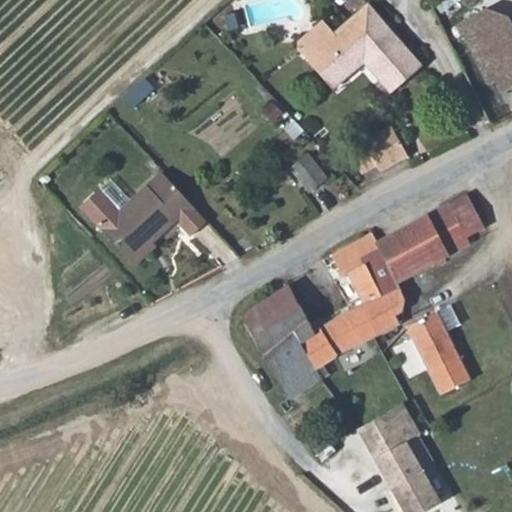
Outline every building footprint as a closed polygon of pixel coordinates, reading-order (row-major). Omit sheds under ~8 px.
[(301,40),(300,49),(330,84),(362,57),(392,91),(422,65),(369,3),(335,33),(324,20),(301,40)] [(457,25),(471,48),(511,20),(486,10),(457,25)] [(511,90),(511,20),(471,48),(491,83),(497,80),(506,94),(511,90)] [(411,154),(394,126),(367,140),(380,164),(383,169),(411,154)] [(380,164),(367,140),(351,148),(366,173),(380,164)] [(312,151),(294,163),(311,188),(329,176),(312,151)] [(195,230),(209,216),(164,168),(117,211),(96,189),(81,202),(130,255),(152,237),(178,213),(195,230)] [(488,226),(471,193),(400,229),(379,241),(400,280),(472,243),(470,236),(488,226)] [(379,241),(400,229),(394,219),(374,231),(379,241)] [(333,254),(345,275),(350,272),(356,269),(371,299),(365,302),(380,334),(402,323),(397,312),(404,308),(409,297),(406,290),(400,280),(379,241),(374,231),(333,254)] [(135,261),(156,242),(152,237),(130,255),(135,261)] [(371,299),(356,269),(350,272),(365,302),(371,299)] [(341,354),(380,334),(365,302),(316,329),(290,282),(244,318),(293,396),(323,377),(319,369),(341,358),(341,354)] [(462,322),(453,304),(439,311),(448,330),(462,322)] [(472,380),(448,330),(439,311),(410,326),(443,393),(472,380)] [(424,436),(406,402),(363,427),(394,485),(409,511),(425,511),(443,502),(411,444),(424,436)] [(305,435),(326,458),(336,448),(316,425),(305,435)] [(409,511),(394,485),(388,488),(400,511),(409,511)]
